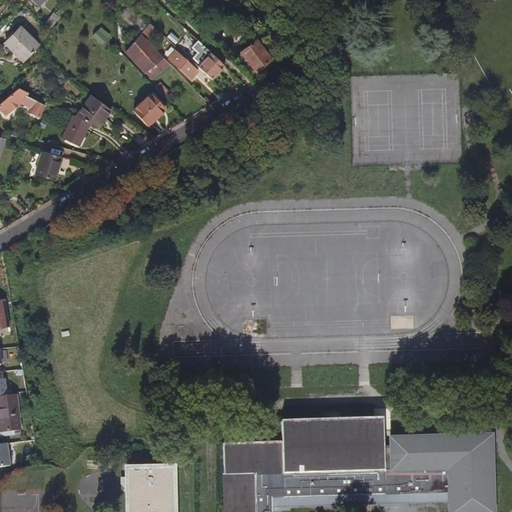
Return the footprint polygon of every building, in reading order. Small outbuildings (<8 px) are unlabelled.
[(69,13),(73,4),(67,1),(63,10),(69,13)] [(115,15),(135,34),(138,31),(144,24),(118,2),(112,9),(117,13),(115,15)] [(51,38),(32,20),(18,36),(37,54),(51,38)] [(143,37),(149,29),(144,24),(138,31),(143,37)] [(107,35),(99,26),(96,29),(105,38),(107,35)] [(105,38),(96,29),(91,35),(100,44),(105,38)] [(135,34),(124,49),(142,72),(143,71),(149,79),(168,63),(143,37),(138,31),(135,34)] [(171,43),(165,37),(163,39),(169,45),(171,43)] [(220,65),(194,41),(188,47),(195,53),(190,59),(198,65),(195,69),(207,80),(220,65)] [(272,61),(257,41),(241,53),(256,73),(272,61)] [(195,73),(178,57),(171,65),(188,80),(195,73)] [(167,90),(158,82),(153,87),(161,96),(167,90)] [(37,116),(42,105),(24,96),(25,93),(17,89),(1,103),(0,103),(0,113),(3,117),(19,103),(29,109),(28,112),(37,116)] [(147,126),(164,107),(149,93),(132,111),(147,126)] [(87,123),(98,128),(110,111),(89,96),(74,117),(87,123)] [(77,147),(87,123),(74,117),(72,116),(61,139),(77,147)] [(52,181),(60,157),(41,151),(33,174),(52,181)] [(8,197),(2,188),(0,189),(0,198),(2,201),(8,197)] [(0,328),(10,327),(5,299),(0,299),(0,328)] [(18,376),(16,363),(0,365),(0,381),(0,380),(0,378),(15,376),(18,376)] [(22,430),(17,395),(18,395),(15,376),(0,378),(0,380),(0,381),(3,397),(0,397),(0,438),(6,437),(6,436),(15,435),(15,434),(22,433),(21,430),(22,430)] [(280,447),(224,449),(226,511),(272,511),(299,509),(299,511),(374,509),(374,506),(445,504),(448,504),(448,510),(448,511),(490,511),(489,442),(389,445),(390,453),(385,453),(382,453),(381,421),(279,426),(280,447)] [(126,471),(125,511),(170,511),(169,471),(126,471)]
